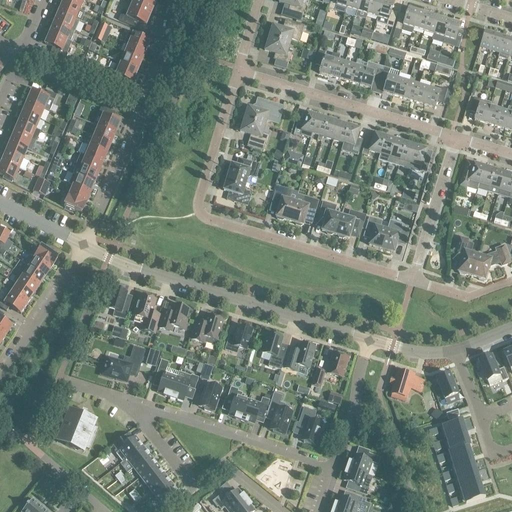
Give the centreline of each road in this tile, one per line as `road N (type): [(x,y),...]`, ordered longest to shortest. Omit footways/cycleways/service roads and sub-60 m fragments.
road 1 (residential): [(412,281),(203,217),(199,199),(238,70)]
road 2 (residential): [(85,246),(369,339)]
road 3 (residential): [(182,0),(85,246)]
road 4 (residential): [(455,138),(238,70)]
road 5 (residential): [(281,511),(225,464),(195,490),(133,405)]
road 6 (residential): [(334,468),(133,405)]
road 7 (residential): [(0,377),(85,246)]
road 8 (residential): [(412,281),(455,138)]
road 9 (residential): [(334,468),(369,339)]
